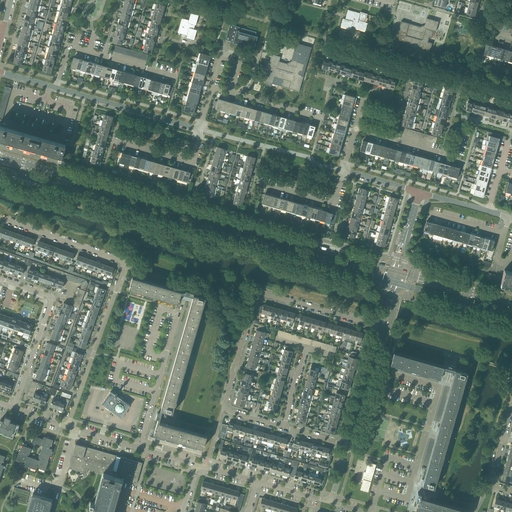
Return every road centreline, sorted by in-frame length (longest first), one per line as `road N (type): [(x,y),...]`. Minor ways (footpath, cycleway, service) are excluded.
road 1 (secondary): [(396,271),(0,157)]
road 2 (secondary): [(0,169),(393,282)]
road 3 (residential): [(283,426),(223,405),(258,294),(380,327)]
road 4 (residential): [(68,426),(122,263),(0,217)]
road 5 (residential): [(13,408),(52,298),(0,278)]
road 6 (residential): [(372,511),(378,491),(409,495),(438,388)]
road 7 (residential): [(201,129),(56,87)]
road 8 (residential): [(13,90),(5,122),(61,137),(70,107),(45,99)]
road 9 (residential): [(355,128),(455,157),(467,116)]
road 10 (residential): [(139,447),(178,312)]
road 11 (secondary): [(393,282),(511,316)]
road 12 (residential): [(347,444),(380,327)]
road 13 (secondary): [(511,305),(396,271)]
